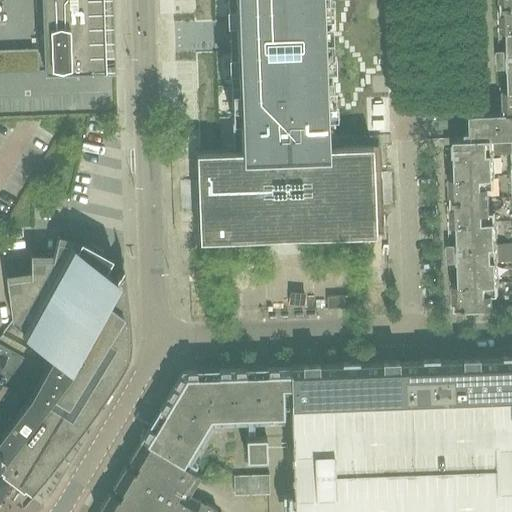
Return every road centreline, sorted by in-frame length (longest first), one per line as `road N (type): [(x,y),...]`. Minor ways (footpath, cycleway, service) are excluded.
road 1 (residential): [(160,338),(142,0)]
road 2 (residential): [(411,329),(405,106),(445,103)]
road 3 (residential): [(160,338),(411,329)]
road 4 (residential): [(62,511),(160,338)]
